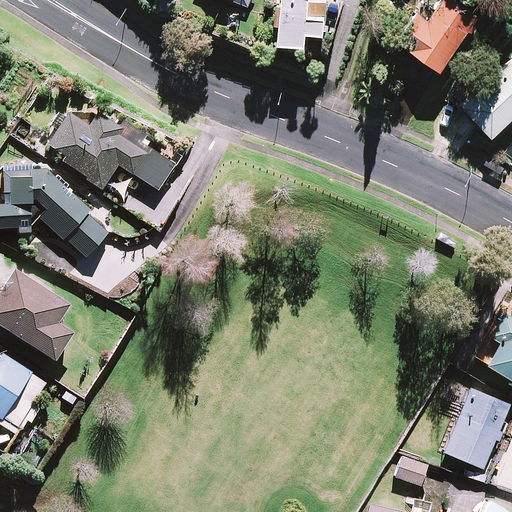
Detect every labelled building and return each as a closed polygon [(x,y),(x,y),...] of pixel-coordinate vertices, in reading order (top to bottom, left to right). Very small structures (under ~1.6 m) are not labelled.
[(228,0),(248,8),(251,0),(228,0)] [(327,0),(282,0),(278,47),(304,50),(305,36),(323,38),(327,0)] [(478,19),(450,0),(442,0),(427,22),(417,16),(397,45),(440,74),(478,19)] [(511,119),(511,57),(461,107),(492,139),(511,119)] [(122,132),(98,117),(89,129),(71,117),(49,150),(65,160),(63,164),(104,191),(119,168),(159,194),(175,169),(161,159),(146,149),(150,143),(125,127),(122,132)] [(0,171),(0,232),(20,233),(20,237),(32,237),(32,233),(32,226),(38,220),(39,220),(61,244),(66,240),(85,260),(111,236),(46,168),(2,169),(0,171)] [(70,309),(16,274),(0,299),(0,329),(56,365),(74,338),(58,328),(70,309)] [(511,323),(500,316),(473,362),(485,370),(484,372),(511,388),(511,323)] [(5,363),(0,359),(0,420),(4,423),(1,427),(18,437),(49,387),(6,360),(5,363)] [(502,435),(497,433),(508,409),(469,392),(442,455),(480,472),(493,443),(497,445),(502,435)] [(426,467),(398,459),(392,479),(419,488),(426,467)] [(388,501),(386,511),(368,508),(367,511),(400,511),(402,504),(388,501)]
